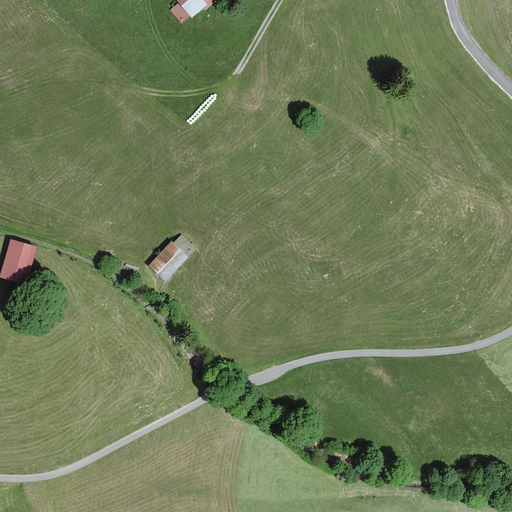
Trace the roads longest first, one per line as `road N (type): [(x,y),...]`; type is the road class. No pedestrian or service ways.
road 1 (unclassified): [(0,477),(63,471),(211,395),(303,361),(454,350),(511,330)]
road 2 (track): [(227,389),(114,274),(56,245),(0,230)]
